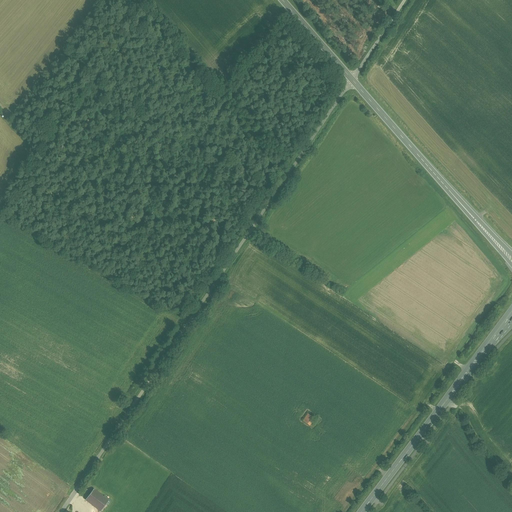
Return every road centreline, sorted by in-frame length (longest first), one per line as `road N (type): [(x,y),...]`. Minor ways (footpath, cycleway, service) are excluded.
road 1 (unclassified): [(61,511),(351,79)]
road 2 (primary): [(361,511),(505,323)]
road 3 (secondary): [(505,253),(351,79)]
